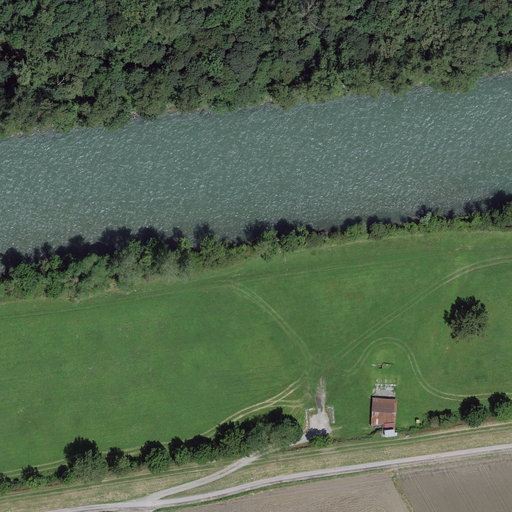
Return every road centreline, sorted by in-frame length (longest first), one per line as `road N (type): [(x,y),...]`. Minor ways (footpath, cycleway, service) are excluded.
road 1 (unclassified): [(511,447),(136,506)]
road 2 (track): [(136,506),(319,434),(319,411)]
